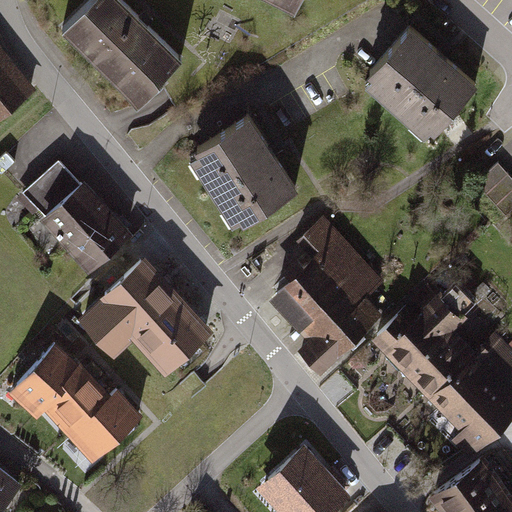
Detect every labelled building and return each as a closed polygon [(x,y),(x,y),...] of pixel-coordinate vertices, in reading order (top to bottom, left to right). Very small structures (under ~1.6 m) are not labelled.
[(88,0),(71,18),(103,49),(98,53),(110,64),(114,59),(148,91),(160,78),(181,56),(122,0),(88,0)] [(410,23),(368,69),(385,84),(386,94),(409,115),(419,114),(435,128),(477,82),(448,55),(445,59),(437,52),(440,49),(410,23)] [(0,116),(35,88),(0,45),(0,116)] [(247,113),(195,147),(207,165),(206,176),(223,203),(232,204),(244,222),(297,187),(275,154),(271,157),(266,149),(269,147),(247,113)] [(57,159),(23,190),(56,226),(53,229),(57,235),(61,231),(71,242),(108,208),(80,177),(77,180),(57,159)] [(511,171),(503,161),(477,184),(507,216),(511,211),(511,171)] [(127,229),(108,208),(71,242),(89,263),(127,229)] [(291,277),(280,288),(307,317),(365,262),(323,216),(303,235),(319,253),(303,267),(300,263),(288,274),(291,277)] [(142,255),(79,314),(114,352),(136,332),(166,366),(208,327),(142,255)] [(380,277),(365,262),(307,317),(321,331),(303,347),(320,365),(347,339),(354,347),(367,335),(360,328),(380,309),(364,292),(380,277)] [(406,307),(379,334),(438,390),(469,357),(445,333),(478,301),(458,280),(441,296),(431,286),(417,301),(426,310),(417,319),(406,307)] [(78,363),(53,340),(10,386),(35,410),(44,401),(78,363)] [(483,342),(469,357),(438,390),(468,419),(458,429),(478,448),(511,412),(511,396),(478,364),(491,350),(483,342)] [(78,363),(44,401),(69,428),(108,392),(80,362),(78,363)] [(139,410),(116,385),(108,392),(69,428),(93,453),(139,410)] [(72,435),(61,444),(82,467),(93,457),(72,435)] [(310,511),(338,488),(298,441),(258,475),(290,511),(310,511)] [(511,511),(511,493),(485,456),(434,493),(447,511),(511,511)] [(0,500),(17,478),(0,465),(0,500)]
